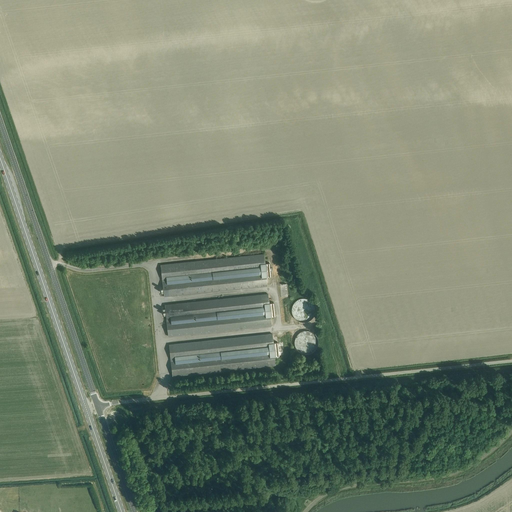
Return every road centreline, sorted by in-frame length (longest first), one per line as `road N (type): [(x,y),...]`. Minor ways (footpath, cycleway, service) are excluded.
road 1 (unclassified): [(98,405),(511,361)]
road 2 (unclassified): [(98,405),(0,120)]
road 3 (primary): [(85,407),(0,158)]
